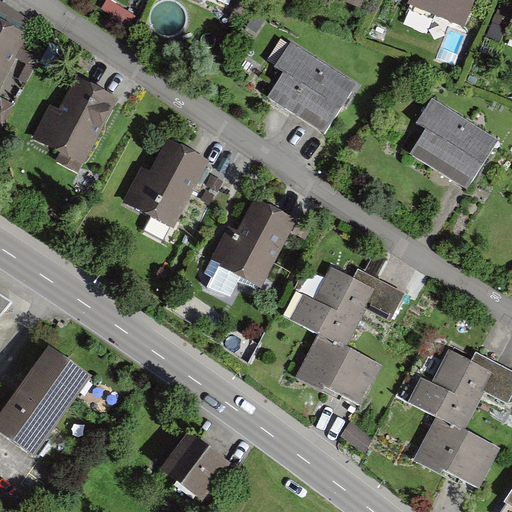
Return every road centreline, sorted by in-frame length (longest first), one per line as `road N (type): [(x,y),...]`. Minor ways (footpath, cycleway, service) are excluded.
road 1 (residential): [(35,0),(511,315)]
road 2 (tertiary): [(0,248),(374,511)]
